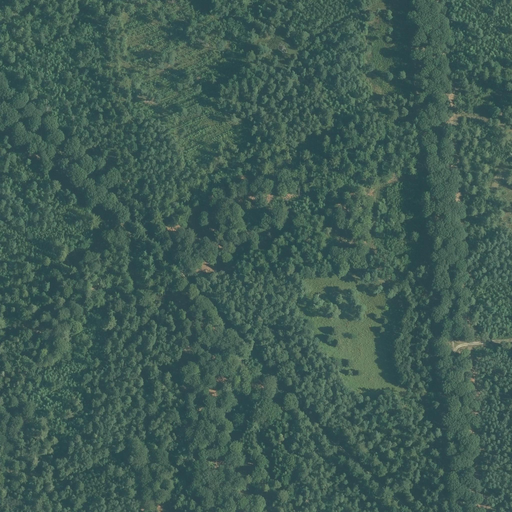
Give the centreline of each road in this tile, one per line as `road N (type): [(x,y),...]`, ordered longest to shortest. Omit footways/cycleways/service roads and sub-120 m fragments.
road 1 (track): [(0,105),(129,217),(346,456),(409,511)]
road 2 (track): [(427,0),(464,511)]
road 3 (track): [(129,217),(152,511)]
